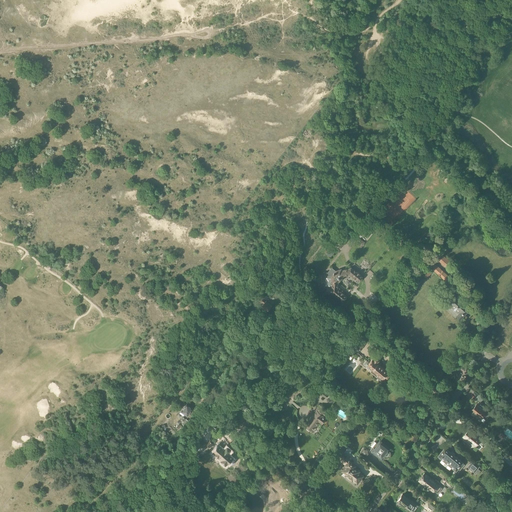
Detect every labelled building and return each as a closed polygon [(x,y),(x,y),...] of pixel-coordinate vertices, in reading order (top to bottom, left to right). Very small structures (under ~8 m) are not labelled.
[(361,213),(353,222),(357,225),(365,216),(361,213)] [(341,251),(343,246),(348,235),(344,233),(343,233),(342,232),(334,247),(341,251)] [(332,258),(337,251),(332,248),(327,256),(332,258)] [(442,254),(441,253),(439,252),(428,265),(451,285),(454,282),(434,263),(438,259),(439,260),(439,261),(447,268),(452,263),(444,256),(443,256),(441,255),(442,254)] [(357,272),(351,268),(342,271),(341,269),(337,271),(336,271),(332,268),(328,272),(326,272),(326,275),(322,274),(320,276),(320,277),(321,279),(325,280),(325,287),(327,287),(326,292),(333,293),(343,301),(347,297),(337,289),(338,283),(339,281),(339,282),(343,277),(342,277),(343,276),(350,274),(353,276),(353,277),(356,279),(359,282),(363,277),(360,275),(360,274),(357,272)] [(431,273),(429,271),(427,268),(422,274),(427,278),(431,273)] [(460,320),(470,309),(461,301),(461,300),(460,300),(460,299),(459,299),(454,294),(445,304),(449,308),(450,306),(459,313),(456,316),(460,320)] [(267,311),(269,308),(272,305),(266,301),(263,299),(262,301),(264,304),(262,307),(267,311)] [(361,350),(366,344),(359,338),(357,340),(358,342),(355,346),(361,350)] [(376,358),(373,356),(372,357),(371,359),(372,360),(369,363),(366,360),(363,364),(366,367),(368,365),(368,366),(369,367),(373,370),(376,373),(376,374),(379,376),(378,376),(381,378),(383,379),(385,376),(387,378),(390,375),(388,373),(388,372),(378,364),(377,364),(379,361),(376,358)] [(463,380),(465,377),(470,370),(463,365),(460,369),(462,371),(457,377),(459,378),(458,378),(461,380),(461,379),(463,380)] [(325,398),(327,396),(329,393),(320,387),(317,392),(325,398)] [(337,399),(342,393),(334,388),(330,393),(337,399)] [(482,400),(484,398),(479,394),(475,399),(480,403),(478,405),(477,404),(472,410),(481,418),(487,410),(485,408),(482,405),(484,402),(482,400)] [(192,409),(186,404),(181,412),(187,416),(192,409)] [(306,425),(307,427),(306,428),(307,429),(309,430),(310,430),(311,429),(312,431),(319,421),(322,424),(326,419),(326,418),(330,413),(320,405),(316,410),(317,411),(313,416),(306,425)] [(202,434),(207,438),(214,429),(208,425),(202,434)] [(466,440),(474,446),(475,446),(476,447),(479,442),(483,445),(486,441),(473,431),(466,440)] [(506,436),(501,432),(498,436),(503,440),(506,436)] [(489,441),(487,443),(491,447),(493,445),(496,447),(498,443),(493,439),(490,442),(489,441)] [(390,449),(379,441),(378,442),(377,441),(376,443),(375,442),(374,443),(372,441),(369,445),(373,448),(371,451),(382,459),(390,449)] [(219,446),(217,445),(212,451),(213,453),(215,455),(214,456),(214,457),(215,458),(216,459),(218,459),(218,458),(221,461),(221,462),(222,463),(224,465),(225,465),(226,466),(228,463),(228,464),(233,459),(232,458),(234,456),(230,452),(231,451),(231,450),(230,450),(230,449),(229,448),(228,448),(227,447),(224,450),(219,446)] [(463,462),(445,448),(439,455),(457,470),(463,462)] [(365,458),(369,453),(363,449),(359,454),(365,458)] [(355,466),(350,462),(352,460),(343,453),(338,459),(347,466),(343,471),(348,474),(347,475),(352,479),(353,478),(357,482),(362,475),(358,472),(359,471),(354,467),(355,466)] [(479,466),(473,461),(468,467),(474,472),(479,466)] [(425,473),(419,481),(426,487),(427,487),(433,492),(439,485),(429,477),(430,477),(425,473)] [(450,480),(446,477),(444,476),(441,481),(446,485),(447,483),(452,487),(454,484),(450,480)] [(397,502),(410,511),(413,511),(418,506),(407,497),(407,498),(403,495),(403,494),(402,494),(400,497),(400,498),(397,502)] [(427,511),(432,511),(436,508),(428,502),(424,507),(428,511),(427,511)]
